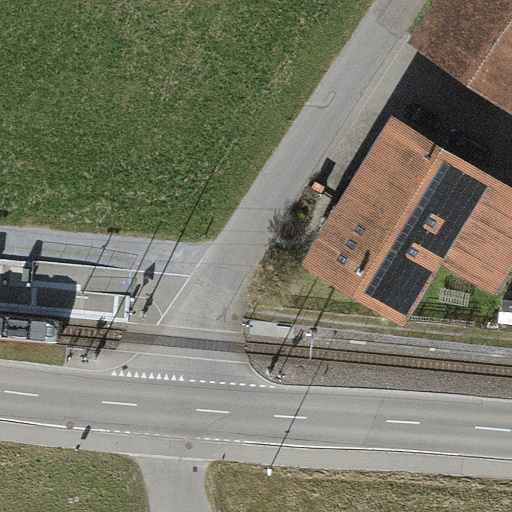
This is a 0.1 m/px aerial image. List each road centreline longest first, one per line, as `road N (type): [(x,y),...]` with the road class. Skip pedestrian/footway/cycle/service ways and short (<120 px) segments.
road 1 (residential): [(407,0),(233,260),(195,343),(180,409)]
road 2 (secondary): [(511,432),(180,409)]
road 3 (track): [(233,260),(0,240)]
road 4 (secondary): [(180,409),(0,391)]
